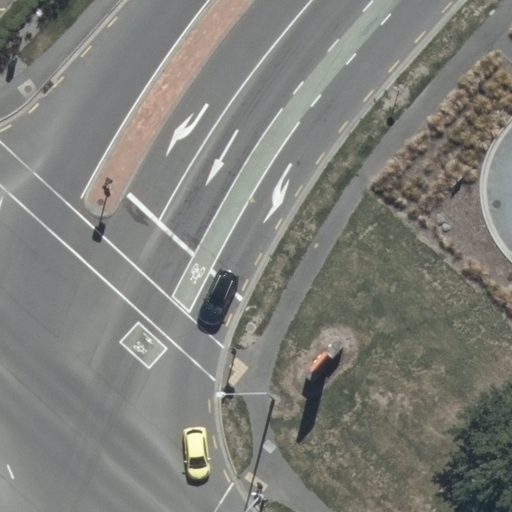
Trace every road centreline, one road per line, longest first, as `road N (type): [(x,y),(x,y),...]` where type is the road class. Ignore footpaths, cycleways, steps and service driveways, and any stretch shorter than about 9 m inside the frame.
road 1 (unclassified): [(346,0),(176,242),(69,441)]
road 2 (unclassified): [(0,260),(54,164),(173,0)]
